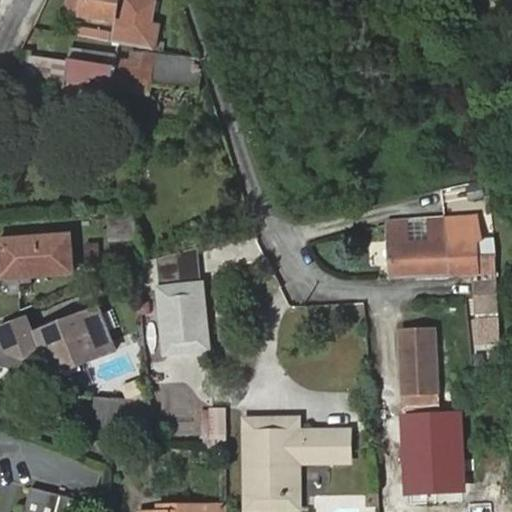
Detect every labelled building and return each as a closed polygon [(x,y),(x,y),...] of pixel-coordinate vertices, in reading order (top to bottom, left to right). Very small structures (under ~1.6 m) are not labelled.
[(156,0),(80,0),(77,18),(114,25),(111,42),(155,50),(160,25),(152,24),(156,0)] [(69,61),(63,100),(109,107),(113,90),(150,94),(151,84),(185,89),(187,80),(192,80),(193,73),(189,73),(191,62),(156,56),(155,64),(153,73),(125,69),(69,61)] [(153,73),(155,64),(127,60),(125,69),(153,73)] [(110,240),(137,238),(134,215),(109,216),(110,240)] [(447,243),(449,275),(476,274),(474,242),(481,240),(477,218),(444,220),(447,243)] [(387,246),(390,278),(449,275),(447,243),(444,220),(388,224),(387,246)] [(0,243),(0,279),(72,274),(70,237),(0,243)] [(362,239),(363,265),(378,264),(376,238),(362,239)] [(198,248),(156,260),(159,287),(155,287),(162,359),(213,353),(205,282),(199,283),(198,248)] [(484,283),(497,282),(496,270),(494,270),(494,263),(487,264),(487,270),(483,270),(483,274),(484,283)] [(496,328),(497,282),(484,283),(478,283),(478,302),(479,317),(474,318),(475,325),(482,325),(482,329),(496,328)] [(38,350),(46,372),(80,360),(83,366),(113,355),(98,312),(33,335),(38,350)] [(38,350),(26,316),(0,326),(0,328),(8,352),(23,355),(38,350)] [(402,334),(402,381),(409,381),(409,396),(410,410),(436,409),(433,333),(402,334)] [(280,388),(280,405),(300,405),(300,388),(280,388)] [(148,402),(101,398),(99,436),(153,441),(148,402)] [(227,406),(208,406),(208,447),(227,447),(227,406)] [(405,417),(406,441),(459,438),(458,415),(405,417)] [(245,496),(261,495),(261,465),(261,432),(245,432),(245,496)] [(261,465),(261,495),(299,495),(298,460),(298,432),(261,432),(261,465)] [(338,432),(298,432),(298,460),(338,460),(338,432)] [(459,438),(406,441),(408,478),(460,474),(459,438)] [(53,511),(58,497),(29,488),(22,511),(53,511)] [(64,511),(68,500),(58,497),(53,511),(64,511)]
